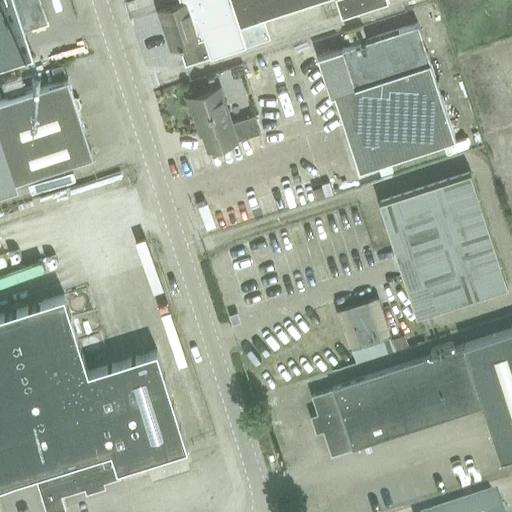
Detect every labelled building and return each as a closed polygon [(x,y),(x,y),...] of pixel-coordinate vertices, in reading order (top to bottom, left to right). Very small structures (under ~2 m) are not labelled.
[(0,0),(0,65),(33,55),(25,29),(48,22),(40,0),(0,0)] [(183,3),(159,11),(172,48),(179,45),(185,64),(211,55),(204,36),(211,34),(199,0),(192,0),(190,1),(183,3)] [(181,0),(183,3),(190,1),(192,0),(199,0),(211,34),(204,36),(211,55),(211,56),(246,45),(240,25),(265,17),(316,0),(336,0),(341,14),(382,0),(181,0)] [(265,17),(240,25),(246,45),(247,44),(271,37),(265,17)] [(345,46),(317,55),(330,94),(335,93),(359,168),(454,137),(417,22),(345,46)] [(41,31),(48,46),(62,40),(55,24),(41,31)] [(63,63),(52,66),(56,78),(67,74),(63,63)] [(22,76),(2,82),(6,93),(25,87),(22,76)] [(16,179),(94,154),(68,77),(0,99),(0,192),(19,186),(16,179)] [(254,115),(232,122),(220,86),(188,97),(189,103),(191,102),(201,132),(210,129),(216,146),(238,139),(238,138),(259,132),(254,115)] [(470,172),(380,202),(417,314),(507,284),(470,172)] [(47,199),(5,214),(12,234),(54,220),(47,199)] [(0,236),(0,259),(12,256),(5,234),(0,236)] [(0,483),(35,473),(47,511),(51,511),(66,507),(62,494),(85,486),(86,491),(106,485),(104,480),(121,475),(118,468),(187,446),(157,349),(88,371),(64,294),(0,314),(0,483)] [(393,350),(378,297),(338,309),(349,349),(352,347),(356,360),(393,350)] [(511,328),(468,343),(467,342),(332,387),(313,394),(319,412),(316,413),(322,429),(324,428),(332,453),(351,446),(483,402),(501,459),(511,455),(511,328)] [(404,334),(392,338),(396,348),(408,344),(404,334)] [(502,511),(497,497),(452,511),(502,511)]
